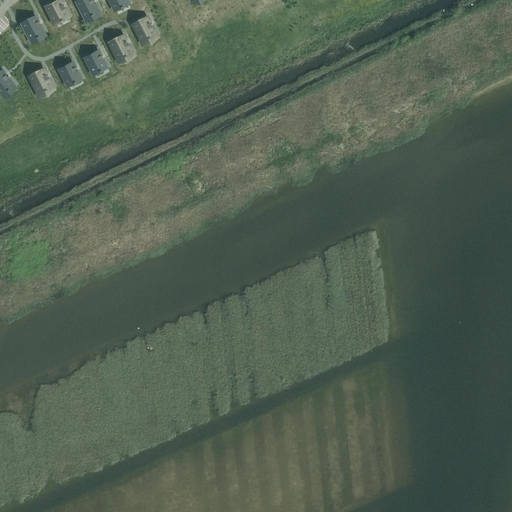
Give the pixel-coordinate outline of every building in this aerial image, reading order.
[(47,6),(46,6),(47,6),(55,22),(55,23),(56,23),(55,22),(61,19),(62,20),(64,19),(63,18),(67,16),(67,17),(68,16),(67,16),(64,8),(62,4),(61,4),(59,0),(58,0),(47,6)] [(85,17),(85,18),(86,18),(86,17),(92,14),(92,15),(94,14),(94,13),(98,11),(98,12),(98,11),(94,3),(95,3),(94,3),(92,0),(79,0),(77,1),(85,17)] [(110,0),(115,9),(115,10),(116,10),(116,9),(122,6),(122,7),(124,6),(123,5),(127,3),(128,4),(128,3),(126,0),(110,0)] [(31,39),(31,40),(31,39),(37,36),(38,37),(39,36),(39,35),(43,33),(44,33),(43,32),(43,33),(39,25),(40,25),(40,24),(40,25),(38,21),(37,21),(35,17),(35,16),(35,17),(23,23),(23,22),(22,23),(23,23),(31,39)] [(142,40),(142,41),(143,41),(143,40),(149,37),(149,38),(151,37),(151,36),(155,34),(155,35),(155,34),(151,26),(152,26),(151,26),(149,22),(150,22),(149,22),(147,18),(147,17),(146,18),(134,24),(142,40)] [(119,59),(125,56),(126,56),(127,55),(131,53),(132,52),(131,52),(127,45),(128,44),(126,41),(126,40),(125,40),(123,36),(122,36),(123,36),(111,42),(110,42),(110,43),(111,43),(119,58),(119,59)] [(86,57),(85,57),(86,57),(94,73),(93,73),(94,74),(94,73),(100,70),(101,71),(102,70),(102,69),(106,67),(107,67),(106,67),(102,59),(103,59),(101,55),(100,55),(98,51),(98,50),(97,50),(97,51),(86,57)] [(60,68),(59,68),(60,69),(68,85),(69,85),(68,85),(74,82),(75,82),(77,82),(76,81),(80,79),(81,79),(81,78),(80,78),(77,71),(77,70),(75,67),(75,66),(74,67),(72,62),(60,68)] [(39,92),(39,93),(40,93),(39,92),(45,89),(46,90),(48,89),(47,88),(51,86),(51,87),(52,86),(51,86),(48,78),(46,74),(45,74),(43,70),(43,69),(43,70),(31,76),(30,76),(31,76),(39,92)] [(2,94),(3,94),(8,90),(10,89),(10,88),(13,86),(14,85),(13,85),(8,78),(9,78),(8,78),(6,75),(6,74),(5,75),(2,71),(2,70),(2,71),(0,72),(0,90),(2,94)]
